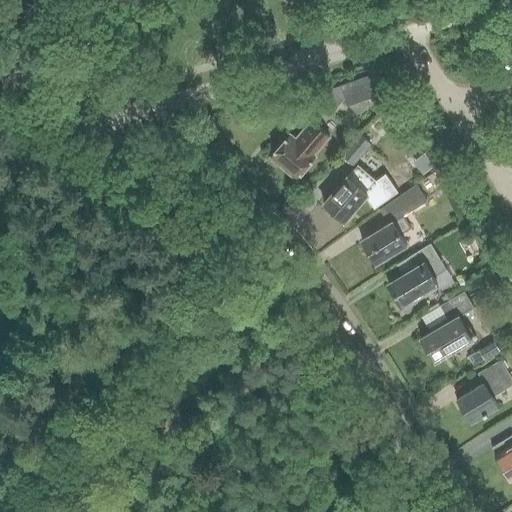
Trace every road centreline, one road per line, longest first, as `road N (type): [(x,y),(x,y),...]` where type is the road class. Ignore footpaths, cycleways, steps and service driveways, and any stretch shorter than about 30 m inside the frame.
road 1 (unclassified): [(442,511),(349,359),(259,245)]
road 2 (residential): [(316,60),(94,130)]
road 3 (residential): [(259,245),(94,130)]
